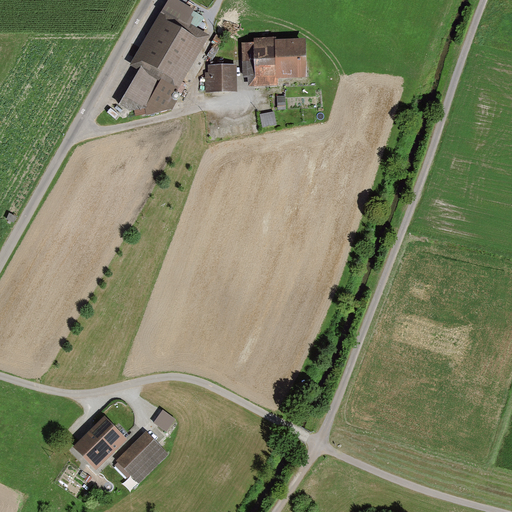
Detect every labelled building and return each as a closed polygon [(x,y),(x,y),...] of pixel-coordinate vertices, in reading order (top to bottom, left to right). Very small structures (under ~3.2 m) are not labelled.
[(186,25),(194,13),(172,0),(169,0),(131,65),(142,71),(120,108),(136,118),(172,111),(178,99),(175,94),(209,40),(186,25)] [(254,45),(243,45),(244,77),(249,77),(249,86),(277,85),(277,81),(305,79),(304,43),(273,44),(273,41),(254,42),(254,45)] [(236,67),(207,67),(208,93),(237,92),(236,67)] [(271,114),(260,117),(262,126),(274,124),(271,114)] [(220,128),(221,140),(233,138),(232,127),(220,128)] [(161,412),(153,423),(164,430),(172,419),(161,412)] [(102,420),(73,448),(94,468),(123,440),(102,420)] [(144,434),(117,461),(136,481),(164,455),(144,434)]
